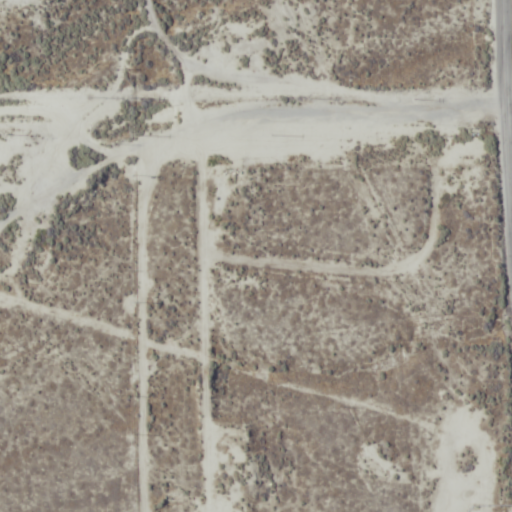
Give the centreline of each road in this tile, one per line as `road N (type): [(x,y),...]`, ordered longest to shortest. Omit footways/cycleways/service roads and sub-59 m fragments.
road 1 (residential): [(0,243),(94,171),(198,131),(511,113)]
road 2 (residential): [(511,137),(506,0)]
